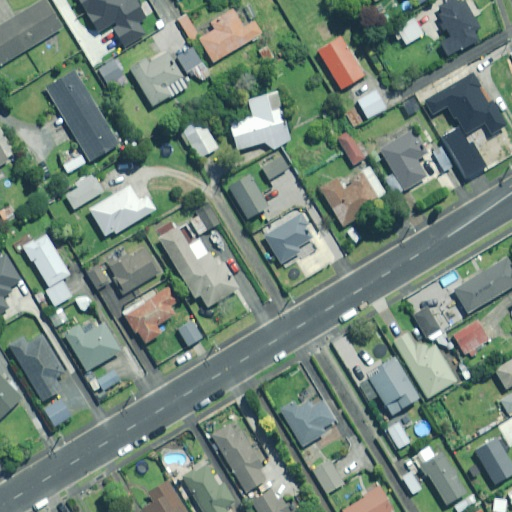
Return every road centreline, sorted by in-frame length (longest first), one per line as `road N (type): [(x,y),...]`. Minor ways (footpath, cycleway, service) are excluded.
road 1 (residential): [(0,505),(511,196)]
road 2 (unknown): [(302,322),(409,511)]
